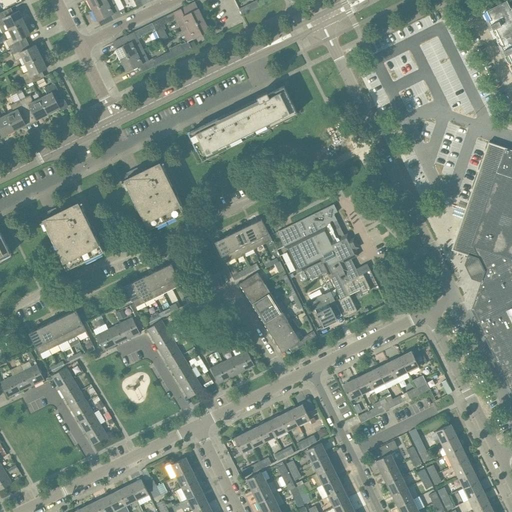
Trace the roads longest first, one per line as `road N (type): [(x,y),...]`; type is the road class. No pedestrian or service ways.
road 1 (residential): [(9,309),(377,140)]
road 2 (residential): [(0,208),(264,78)]
road 3 (unclassified): [(453,297),(377,140)]
road 4 (unclassified): [(497,450),(428,311)]
road 5 (tertiary): [(252,54),(115,120)]
road 6 (residential): [(287,381),(232,287),(193,302)]
road 7 (residential): [(403,321),(343,200)]
road 8 (unclassified): [(377,140),(322,20)]
road 9 (residential): [(511,413),(453,297)]
road 10 (residential): [(196,427),(143,340),(119,353)]
road 11 (residential): [(99,474),(49,385),(25,397)]
road 12 (tertiary): [(115,120),(0,177)]
